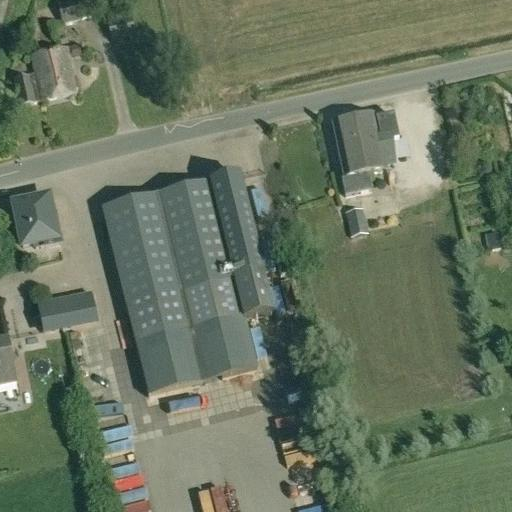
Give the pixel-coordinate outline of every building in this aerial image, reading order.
[(61,25),(94,17),(89,0),(75,0),(56,5),(61,25)] [(131,18),(106,23),(110,41),(135,36),(131,18)] [(82,98),(84,92),(81,78),(77,75),(72,76),(69,63),(66,50),(47,54),(30,58),(33,76),(12,81),(19,109),(40,103),(40,107),(58,103),(82,98)] [(333,127),(343,180),(372,175),(385,172),(384,167),(396,165),(391,142),(398,141),(393,117),(375,121),(374,119),(333,127)] [(462,184),(469,200),(491,189),(484,174),(462,184)] [(374,181),(372,175),(343,180),(341,181),(344,198),(371,193),(369,183),(374,181)] [(126,311),(136,350),(148,400),(256,373),(243,323),(273,315),(263,277),(239,176),(101,212),(126,311)] [(21,248),(55,242),(47,200),(13,206),(21,248)] [(367,235),(362,211),(345,215),(350,239),(367,235)] [(485,238),(488,253),(500,251),(497,236),(485,238)] [(91,294),(36,305),(42,338),(96,326),(91,294)] [(303,334),(290,337),(294,355),(307,352),(303,334)] [(0,387),(15,385),(6,343),(0,344),(0,387)] [(286,434),(310,430),(307,408),(283,411),(286,434)] [(136,440),(134,412),(109,413),(111,441),(136,440)] [(234,478),(244,507),(261,501),(250,473),(234,478)] [(203,483),(204,511),(229,511),(227,482),(203,483)] [(306,506),(325,499),(319,484),(301,491),(306,506)]
